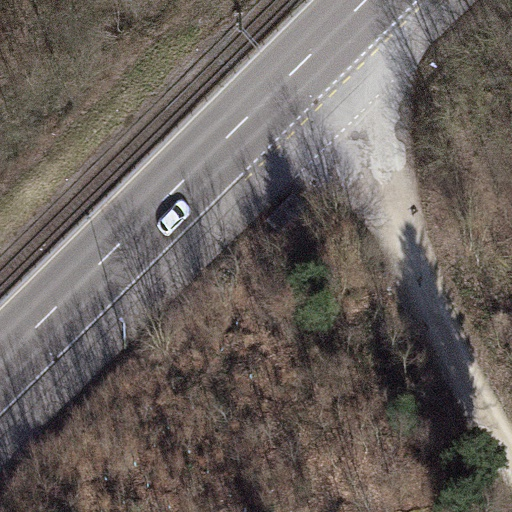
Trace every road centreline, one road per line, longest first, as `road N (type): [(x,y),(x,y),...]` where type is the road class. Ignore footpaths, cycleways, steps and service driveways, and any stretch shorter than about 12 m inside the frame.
road 1 (primary): [(368,0),(0,367)]
road 2 (track): [(292,75),(367,148),(439,327),(511,458)]
